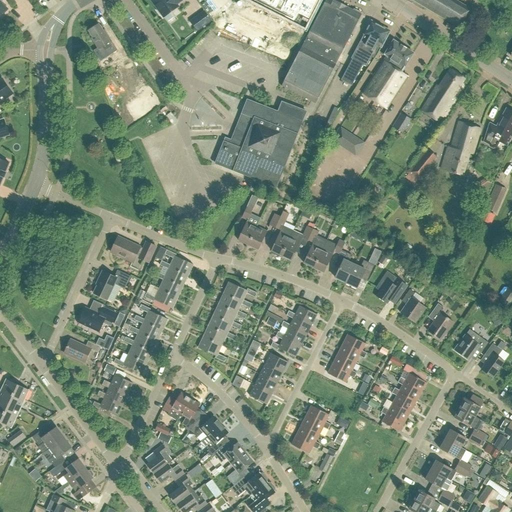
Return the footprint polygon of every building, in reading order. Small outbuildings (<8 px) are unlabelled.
[(0,0),(0,17),(8,9),(0,0)] [(150,0),(164,19),(180,7),(179,5),(184,0),(150,0)] [(259,0),(296,19),(298,14),(309,19),(318,0),(259,0)] [(329,0),(328,0),(285,84),(282,89),(316,106),(362,17),(361,16),(362,15),(355,11),(354,12),(329,0)] [(412,0),(462,30),(474,11),(455,0),(412,0)] [(203,11),(195,17),(195,18),(202,27),(211,21),(203,11)] [(390,32),(371,21),(364,35),(351,59),(353,60),(342,80),(352,86),(363,66),(366,67),(372,58),(373,59),(379,48),(381,49),(390,32)] [(89,30),(87,31),(92,38),(91,38),(90,39),(96,48),(93,50),(98,59),(99,60),(104,57),(116,50),(116,49),(104,30),(103,31),(98,24),(94,27),(92,26),(89,29),(89,30)] [(414,54),(398,44),(394,41),(381,61),(383,62),(363,92),(389,108),(409,78),(402,73),(414,54)] [(454,97),(466,79),(451,70),(439,88),(436,86),(420,111),(440,123),(456,98),(454,97)] [(0,103),(13,94),(2,79),(0,80),(0,103)] [(279,112),(251,101),(241,125),(238,124),(234,132),(238,133),(233,145),(224,141),(215,163),(276,188),(307,112),(283,102),(279,112)] [(329,134),(338,112),(333,110),(324,132),(329,134)] [(484,143),(493,148),(495,146),(497,147),(500,143),(508,147),(511,138),(511,112),(507,110),(500,123),(499,124),(500,124),(498,128),(492,125),(488,136),(484,143)] [(403,133),(412,119),(402,113),(393,127),(403,133)] [(0,138),(10,135),(5,119),(0,120),(0,138)] [(473,155),(481,128),(458,122),(451,148),(447,147),(440,170),(463,177),(470,154),(473,155)] [(365,143),(340,127),(331,140),(357,157),(365,143)] [(415,185),(438,157),(427,148),(406,173),(408,175),(406,177),(415,185)] [(0,160),(0,159),(0,185),(4,177),(4,178),(6,173),(5,173),(9,163),(7,162),(6,160),(2,159),(0,160)] [(506,182),(511,173),(508,170),(501,179),(506,182)] [(490,197),(485,209),(492,212),(497,200),(490,197)] [(467,210),(474,212),(477,204),(470,201),(467,210)] [(251,214),(253,209),(247,206),(242,217),(248,220),(251,214)] [(282,256),(293,231),(283,226),(289,214),(283,211),(275,228),(281,231),(271,251),(282,256)] [(485,211),(481,220),(485,222),(489,213),(485,211)] [(248,220),(238,240),(248,245),(257,227),(261,218),(251,214),(248,220)] [(275,228),(281,217),(275,214),(270,225),(275,228)] [(303,235),(302,238),(308,240),(313,229),(307,226),(303,235)] [(257,227),(248,245),(258,250),(267,231),(257,227)] [(356,238),(359,231),(353,228),(350,235),(356,238)] [(313,243),(317,236),(319,232),(313,229),(308,240),(313,243)] [(302,238),(303,235),(293,231),(282,256),(292,260),(301,240),(302,238)] [(314,268),(327,240),(317,236),(313,243),(313,245),(312,245),(304,263),(314,268)] [(143,249),(118,237),(111,252),(133,263),(136,257),(148,263),(156,246),(146,242),(143,249)] [(334,251),(337,245),(327,240),(314,268),(324,273),(334,251)] [(340,254),(341,252),(345,243),(339,240),(337,245),(334,251),(340,254)] [(170,267),(188,275),(193,264),(176,256),(176,254),(167,250),(165,254),(174,258),(171,265),(170,267)] [(346,283),(355,265),(349,262),(352,255),(347,253),(346,254),(341,252),(340,254),(334,266),(339,269),(335,278),(346,283)] [(385,252),(379,261),(383,264),(389,255),(385,252)] [(355,265),(346,283),(357,288),(361,279),(367,281),(375,265),(368,263),(364,260),(360,267),(355,265)] [(170,267),(171,265),(162,261),(160,265),(169,269),(166,276),(165,278),(183,286),(188,275),(170,267)] [(125,289),(131,276),(118,270),(114,277),(102,271),(98,280),(99,281),(93,293),(107,300),(115,284),(125,289)] [(413,280),(418,274),(413,270),(408,276),(413,280)] [(160,289),(178,297),(183,286),(165,278),(166,276),(157,272),(155,276),(164,280),(160,289)] [(389,300),(394,304),(407,286),(388,272),(376,289),(380,292),(377,297),(387,303),(389,300)] [(242,301),(243,300),(246,293),(255,297),(257,293),(248,289),(247,290),(229,282),(224,293),(242,301)] [(511,285),(510,285),(498,302),(507,307),(511,299),(511,285)] [(172,308),(178,297),(160,289),(156,297),(147,293),(145,297),(154,302),(155,300),(172,308)] [(143,300),(146,292),(141,290),(138,298),(143,300)] [(415,323),(425,307),(412,298),(415,293),(410,290),(402,301),(407,305),(401,313),(415,323)] [(277,291),(274,297),(280,300),(283,294),(277,291)] [(252,304),(243,300),(242,301),(224,293),(219,304),(237,312),(238,310),(241,304),(250,308),(252,304)] [(144,322),(162,330),(167,319),(150,311),(151,309),(141,304),(139,309),(148,313),(145,320),(144,322)] [(247,315),(238,310),(237,312),(219,304),(214,315),(232,323),(233,321),(236,315),(245,319),(247,315)] [(440,340),(453,322),(440,313),(444,308),(438,304),(430,315),(436,319),(427,331),(440,340)] [(294,317),(312,325),(317,315),(300,306),(296,314),(289,311),(286,315),(293,319),(294,317)] [(112,323),(116,313),(104,308),(100,315),(85,308),(78,322),(99,332),(105,320),(112,323)] [(120,326),(125,315),(120,312),(114,323),(120,326)] [(266,315),(282,324),(284,320),(267,312),(266,315)] [(498,326),(506,323),(502,314),(494,318),(498,326)] [(144,322),(145,320),(136,315),(134,320),(143,324),(140,330),(139,332),(157,341),(162,330),(144,322)] [(227,334),(228,332),(231,326),(240,330),(242,326),(233,321),(232,323),(214,315),(209,326),(227,334)] [(306,336),(312,325),(294,317),(293,319),(290,325),(283,321),(281,326),(288,329),(289,327),(306,336)] [(134,343),(152,352),(157,341),(139,332),(140,330),(131,326),(129,330),(138,335),(135,341),(134,343)] [(237,336),(228,332),(227,334),(209,326),(204,337),(222,345),(226,337),(235,341),(237,336)] [(284,337),(301,346),(306,336),(289,327),(288,329),(285,335),(278,332),(276,336),(283,340),(284,337)] [(470,330),(466,335),(465,334),(460,340),(461,341),(454,350),(468,360),(476,350),(480,353),(488,343),(470,330)] [(361,353),(362,351),(365,344),(348,335),(343,343),(361,353)] [(134,343),(135,341),(126,337),(124,341),(133,346),(129,354),(147,363),(152,352),(134,343)] [(218,354),(222,345),(204,337),(198,348),(216,356),(215,358),(225,362),(227,358),(218,354)] [(295,357),(301,346),(284,337),(283,340),(280,345),(273,342),(270,347),(278,350),(279,348),(295,357)] [(86,347),(70,340),(64,353),(85,363),(91,350),(98,353),(101,347),(88,341),(86,347)] [(254,341),(250,348),(257,351),(261,344),(259,343),(254,341)] [(498,357),(506,345),(501,342),(497,347),(493,343),(485,354),(490,357),(481,370),(492,378),(504,361),(498,357)] [(338,354),(355,363),(359,356),(364,358),(367,353),(362,351),(361,353),(343,343),(338,354)] [(387,356),(390,351),(382,347),(380,352),(387,356)] [(266,364),(283,373),(288,362),(271,353),(266,364)] [(142,374),(147,363),(129,354),(125,363),(116,358),(114,363),(123,367),(124,366),(142,374)] [(351,372),(352,370),(355,363),(338,354),(333,363),(351,372)] [(401,367),(403,363),(392,357),(390,361),(401,367)] [(357,373),(352,370),(351,372),(333,363),(328,374),(346,383),(349,376),(354,378),(357,373)] [(277,383),(283,373),(266,364),(260,374),(277,383)] [(114,375),(117,369),(107,365),(105,371),(114,375)] [(238,372),(243,374),(247,368),(245,367),(242,365),(238,372)] [(398,379),(403,372),(391,365),(387,372),(398,379)] [(404,382),(422,392),(427,383),(409,373),(405,380),(404,382)] [(255,385),(272,394),(277,383),(260,374),(255,385)] [(110,386),(128,394),(133,383),(115,375),(111,383),(104,380),(102,385),(109,388),(110,386)] [(404,382),(405,380),(401,377),(398,382),(402,385),(400,390),(398,393),(416,402),(422,392),(404,382)] [(2,389),(13,394),(18,385),(6,380),(2,389)] [(13,394),(25,399),(29,390),(18,385),(13,394)] [(267,404),(272,394),(255,385),(249,396),(267,404)] [(123,405),(128,394),(110,386),(109,388),(106,394),(99,391),(97,396),(104,399),(105,396),(123,405)] [(398,393),(400,390),(395,388),(392,393),(397,396),(393,403),(410,412),(416,402),(398,393)] [(0,393),(0,398),(9,403),(13,394),(2,389),(0,393)] [(181,414),(191,398),(181,393),(179,396),(173,392),(163,409),(167,412),(170,407),(172,408),(167,415),(172,418),(176,411),(181,414)] [(9,403),(20,409),(25,399),(13,394),(9,403)] [(460,408),(475,417),(484,401),(473,395),(470,401),(465,398),(460,408)] [(118,415),(123,405),(105,396),(104,399),(101,405),(94,401),(94,402),(92,406),(100,410),(101,407),(118,415)] [(0,410),(5,412),(9,403),(0,398),(0,410)] [(191,398),(181,414),(186,417),(182,424),(186,427),(185,428),(189,431),(190,430),(201,417),(195,413),(198,408),(200,404),(191,398)] [(377,410),(380,405),(371,400),(368,405),(377,410)] [(5,412),(16,418),(20,409),(9,403),(5,412)] [(362,403),(359,408),(360,408),(366,412),(369,406),(363,403),(362,403)] [(404,423),(410,412),(393,403),(389,410),(384,407),(381,412),(386,415),(387,413),(404,423)] [(311,406),(306,415),(324,424),(325,424),(326,422),(326,421),(328,417),(328,416),(329,415),(311,406)] [(460,408),(454,418),(470,427),(475,429),(478,430),(483,421),(475,417),(460,408)] [(0,422),(11,428),(16,418),(5,412),(0,421),(0,422)] [(399,432),(404,423),(387,413),(386,415),(382,422),(399,432)] [(306,415),(301,425),(319,434),(323,427),(328,430),(330,424),(329,423),(326,422),(325,424),(324,424),(306,415)] [(189,431),(186,435),(188,436),(190,434),(193,435),(194,433),(198,437),(203,432),(207,437),(221,424),(214,416),(210,419),(206,422),(201,417),(190,430),(189,431)] [(351,421),(342,417),(339,424),(347,428),(351,421)] [(168,436),(171,430),(158,424),(156,430),(161,432),(166,435),(168,436)] [(207,437),(202,442),(205,446),(209,450),(207,451),(211,456),(214,454),(223,446),(219,441),(225,436),(228,432),(221,424),(207,437)] [(301,425),(296,435),(314,444),(313,447),(318,449),(320,444),(315,441),(319,434),(301,425)] [(50,448),(64,437),(56,427),(46,435),(42,430),(32,437),(39,446),(38,447),(43,453),(50,448)] [(445,439),(461,448),(466,438),(451,429),(445,439)] [(475,429),(472,434),(483,441),(487,435),(475,429)] [(14,447),(27,438),(22,431),(9,440),(14,447)] [(161,432),(158,439),(164,441),(166,435),(161,432)] [(344,434),(340,432),(335,442),(341,445),(344,440),(342,439),(344,434)] [(472,434),(469,441),(480,447),(483,441),(472,434)] [(314,444),(296,435),(291,445),(309,454),(313,447),(314,444)] [(62,463),(68,458),(74,453),(70,448),(72,447),(64,437),(50,448),(43,453),(48,460),(49,459),(55,467),(62,463)] [(445,439),(440,449),(460,460),(460,459),(460,460),(466,450),(461,448),(445,439)] [(231,464),(246,452),(238,442),(227,451),(223,446),(214,454),(221,463),(227,458),(231,464)] [(157,457),(147,465),(154,474),(168,463),(172,460),(168,455),(165,451),(167,450),(163,445),(153,452),(157,457)] [(502,452),(489,445),(485,452),(498,459),(502,452)] [(335,457),(337,452),(330,448),(327,454),(335,457)] [(232,477),(229,480),(234,486),(244,477),(246,475),(243,471),(246,468),(254,462),(246,452),(231,464),(236,470),(230,474),(232,477)] [(68,482),(86,468),(79,459),(66,468),(69,473),(64,477),(68,482)] [(454,470),(454,471),(456,473),(465,478),(466,476),(470,468),(472,466),(460,460),(460,459),(460,460),(454,470)] [(326,478),(334,464),(327,460),(319,474),(326,478)] [(454,471),(454,470),(436,460),(431,470),(451,481),(456,473),(454,471)] [(55,467),(50,472),(54,477),(63,470),(66,468),(62,463),(55,467)] [(168,463),(154,474),(161,484),(171,476),(175,481),(185,473),(178,465),(172,469),(168,463)] [(193,469),(197,474),(203,470),(199,465),(193,469)] [(86,468),(68,482),(73,488),(78,484),(81,489),(74,494),(78,500),(89,492),(97,487),(91,479),(93,478),(92,477),(94,476),(94,474),(92,471),(90,470),(88,471),(86,468)] [(215,477),(219,473),(216,469),(211,473),(215,477)] [(431,470),(425,480),(444,490),(444,489),(446,490),(451,481),(431,470)] [(489,475),(483,472),(481,477),(486,480),(489,475)] [(234,486),(231,488),(238,497),(246,490),(250,496),(253,494),(267,482),(266,481),(268,480),(268,479),(263,473),(262,473),(260,474),(259,473),(253,477),(248,482),(244,477),(234,486)] [(170,495),(177,505),(195,491),(191,485),(193,484),(186,475),(176,483),(180,488),(170,495)] [(255,502),(249,507),(252,511),(260,511),(270,504),(266,499),(275,492),(274,491),(275,490),(275,488),(271,482),(269,482),(268,483),(267,482),(253,494),(250,496),(255,502)] [(507,511),(509,510),(493,499),(497,493),(487,486),(478,500),(481,501),(480,503),(492,510),(490,511),(507,511)] [(441,495),(452,501),(455,495),(446,490),(444,489),(441,495)] [(420,490),(414,499),(436,511),(440,505),(434,501),(435,498),(420,490)] [(199,496),(195,491),(177,505),(182,511),(186,511),(194,506),(197,511),(207,504),(201,495),(199,496)] [(50,511),(75,511),(76,511),(65,506),(67,501),(54,495),(47,510),(50,511)] [(441,495),(438,501),(449,507),(457,511),(461,506),(452,501),(441,495)] [(436,511),(414,499),(409,509),(413,511),(436,511)]
